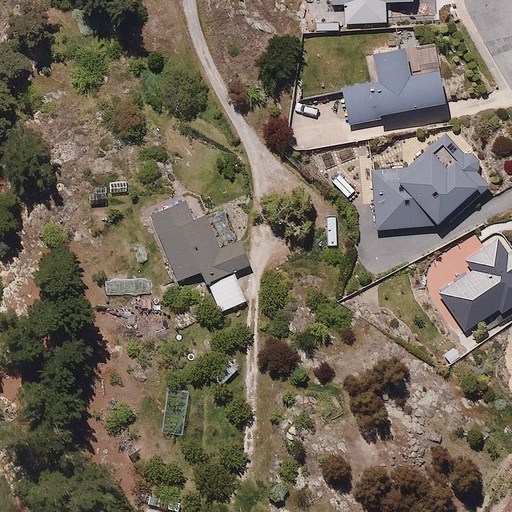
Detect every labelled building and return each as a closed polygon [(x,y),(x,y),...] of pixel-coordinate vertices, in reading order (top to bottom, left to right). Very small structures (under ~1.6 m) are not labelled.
[(331,0),(332,5),(343,5),(344,24),(385,23),(386,3),(414,2),(413,0),(331,0)] [(377,80),(342,85),(348,127),(381,122),(381,115),(440,106),(435,70),(405,75),(401,48),(373,52),(377,80)] [(435,225),(482,180),(463,156),(445,171),(428,149),(394,176),(400,183),(367,209),(377,227),(435,225)] [(206,283),(233,272),(251,264),(241,242),(218,253),(201,214),(190,219),(182,200),(148,215),(177,282),(197,274),(201,285),(206,283)] [(442,295),(468,330),(496,308),(501,315),(511,306),(511,251),(509,254),(496,237),(485,246),(479,239),(460,253),(473,271),(442,295)] [(233,272),(206,283),(219,313),(246,301),(233,272)] [(239,367),(228,356),(210,376),(221,386),(239,367)]
